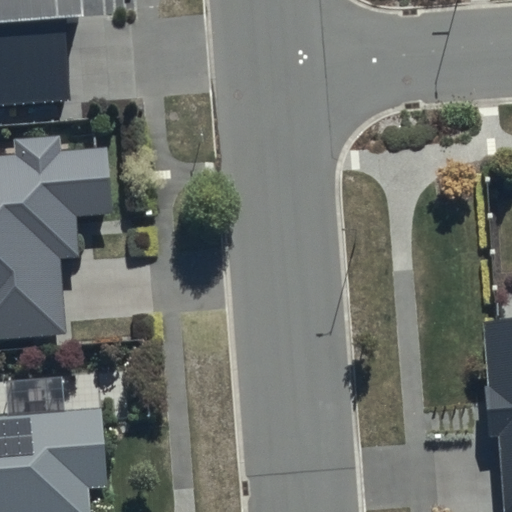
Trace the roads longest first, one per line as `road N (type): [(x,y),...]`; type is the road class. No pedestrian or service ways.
road 1 (residential): [(305,511),(274,64)]
road 2 (residential): [(511,48),(274,64)]
